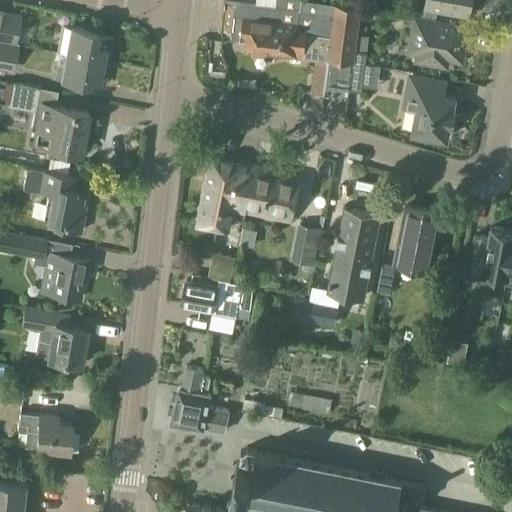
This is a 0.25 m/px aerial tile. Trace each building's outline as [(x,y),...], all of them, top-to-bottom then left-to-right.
[(230,0),(228,0),(224,33),(249,36),(247,52),(329,61),(330,57),(337,3),(311,0),(303,0),(302,10),(268,7),(268,5),(230,0)] [(437,18),(438,9),(471,16),(473,0),(428,0),(427,7),(415,14),(437,18)] [(326,83),(327,84),(326,92),(330,92),(334,90),(334,85),(350,87),(355,48),(357,33),(360,6),(337,3),(330,57),(329,61),(326,83)] [(0,39),(15,43),(16,42),(21,14),(13,13),(0,10),(0,39)] [(470,26),(418,16),(413,39),(422,41),(419,58),(436,61),(438,54),(463,59),(470,26)] [(63,24),(58,51),(61,51),(67,52),(108,60),(113,36),(84,31),(85,27),(72,25),(71,26),(63,24)] [(357,33),(355,48),(367,49),(369,34),(357,33)] [(0,65),(14,68),(18,47),(19,42),(16,42),(15,43),(0,39),(0,65)] [(355,48),(350,87),(362,88),(366,60),(367,49),(355,48)] [(61,51),(57,76),(104,85),(108,60),(67,52),(61,51)] [(449,136),(456,95),(448,93),(451,81),(413,73),(407,101),(420,104),(415,130),(449,136)] [(9,104),(37,110),(42,86),(13,81),(9,104)] [(33,128),(38,129),(36,141),(82,150),(89,111),(43,102),(46,87),(42,86),(37,110),(33,128)] [(213,156),(198,220),(227,227),(231,206),(240,208),(246,183),(251,184),(255,164),(213,156)] [(290,218),(300,173),(255,164),(251,184),(246,183),(240,208),(248,209),(290,218)] [(75,187),(77,175),(44,168),(40,191),(48,192),(43,217),(55,220),(54,226),(82,231),(86,209),(81,209),(84,193),(74,192),(75,188),(77,189),(77,188),(75,187)] [(433,268),(443,210),(435,209),(409,204),(398,261),(424,266),(433,268)] [(342,230),(332,289),(340,290),(367,295),(382,213),(347,206),(342,230)] [(302,222),(297,227),(295,248),(298,253),(309,255),(315,251),(317,229),(313,224),(302,222)] [(476,235),(468,273),(507,281),(511,254),(511,229),(492,226),(490,236),(476,233),(476,235)] [(0,248),(16,251),(45,257),(48,240),(19,234),(0,230),(0,248)] [(91,259),(58,253),(50,292),(80,299),(85,273),(88,273),(91,259)] [(305,261),(303,271),(314,273),(316,263),(305,261)] [(398,266),(385,263),(380,288),(393,290),(398,266)] [(184,301),(213,307),(212,311),(237,316),(243,284),(219,279),(218,284),(189,279),(184,301)] [(334,324),(339,302),(338,302),(340,290),(332,289),(329,288),(327,300),(297,294),(293,316),(334,324)] [(22,325),(44,328),(40,356),(80,363),(86,326),(50,320),(51,310),(26,305),(22,325)] [(458,328),(453,354),(464,356),(470,331),(458,328)] [(229,410),(209,406),(213,393),(209,392),(212,376),(202,374),(203,369),(186,365),(182,387),(180,386),(177,398),(177,401),(175,401),(173,414),(176,420),(190,424),(191,422),(204,425),(205,424),(225,428),(229,410)] [(22,402),(24,390),(0,387),(0,400),(20,402),(22,402)] [(290,391),(287,404),(329,411),(331,398),(290,391)] [(20,422),(27,423),(26,431),(25,445),(70,451),(71,437),(72,423),(58,421),(58,415),(21,412),(20,422)] [(374,469),(373,473),(278,454),(278,452),(249,446),(244,449),(242,462),(239,461),(236,478),(242,479),(241,485),(246,486),(244,495),(240,494),(239,501),(230,499),(228,508),(189,500),(186,511),(281,511),(283,506),(312,511),(456,511),(421,505),(425,486),(382,477),(384,471),(374,469)] [(0,479),(0,511),(22,511),(26,482),(0,479)]
